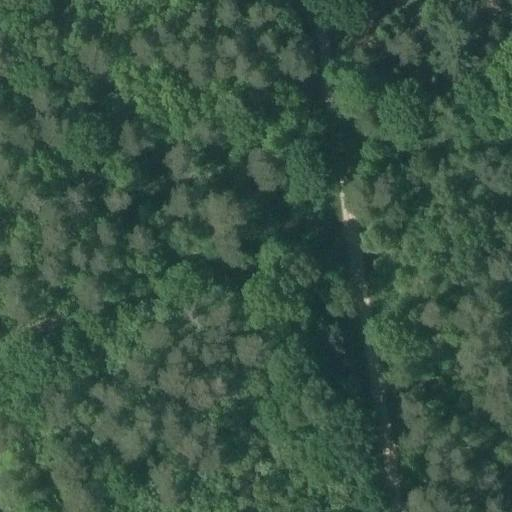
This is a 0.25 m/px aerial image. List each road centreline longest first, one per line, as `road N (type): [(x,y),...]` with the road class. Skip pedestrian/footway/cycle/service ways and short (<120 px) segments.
road 1 (track): [(404,511),(319,0)]
road 2 (track): [(0,350),(361,243)]
